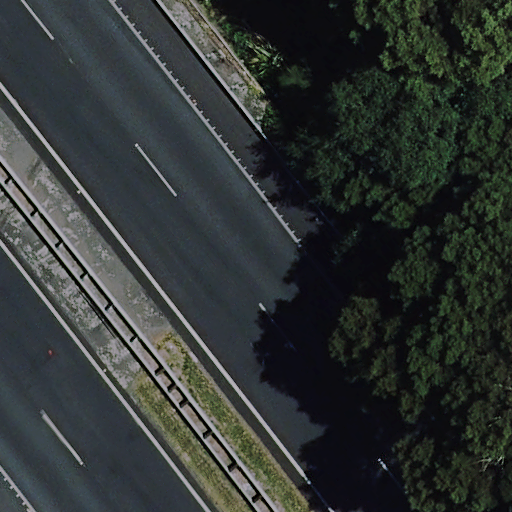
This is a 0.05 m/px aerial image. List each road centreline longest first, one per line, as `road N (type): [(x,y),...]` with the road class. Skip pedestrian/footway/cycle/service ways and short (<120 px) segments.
road 1 (motorway): [(2,0),(394,511)]
road 2 (motorway): [(93,511),(0,390)]
